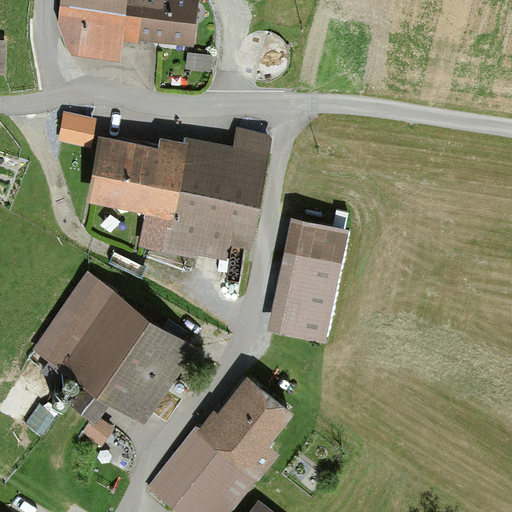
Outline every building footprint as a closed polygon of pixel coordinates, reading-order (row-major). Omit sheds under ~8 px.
[(189,36),(193,0),(65,0),(63,21),(76,50),(116,53),(118,29),(189,36)] [(0,66),(9,67),(8,39),(0,39),(0,66)] [(240,166),(117,133),(102,188),(151,201),(144,228),(249,257),(283,132),(251,124),(240,166)] [(289,320),(334,332),(353,257),(308,246),(289,320)] [(77,353),(138,400),(185,338),(124,291),(77,353)] [(155,476),(198,511),(237,511),(268,476),(252,462),(299,407),(265,378),(223,428),(207,415),(155,476)] [(84,399),(100,409),(113,389),(97,379),(84,399)] [(45,398),(28,420),(45,432),(61,409),(45,398)] [(84,429),(106,442),(118,421),(96,408),(84,429)] [(286,511),(269,498),(257,511),(286,511)]
